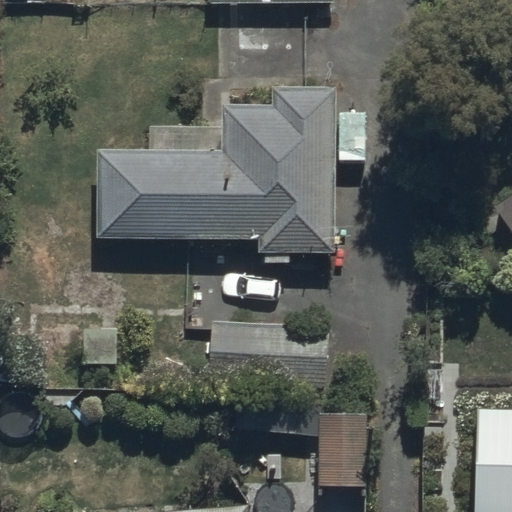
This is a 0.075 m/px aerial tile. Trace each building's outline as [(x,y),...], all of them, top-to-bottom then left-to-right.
[(205,0),(206,9),(338,8),(337,0),(205,0)] [(511,0),(480,0),(481,20),(511,21),(511,20),(511,0)] [(338,265),(337,197),(336,102),(276,102),(276,116),(225,117),(226,161),(99,162),(100,267),(338,265)] [(511,199),(493,213),(511,240),(511,199)] [(373,421),(322,421),(321,492),(372,492),(373,421)] [(511,511),(511,424),(480,424),(478,511),(511,511)]
